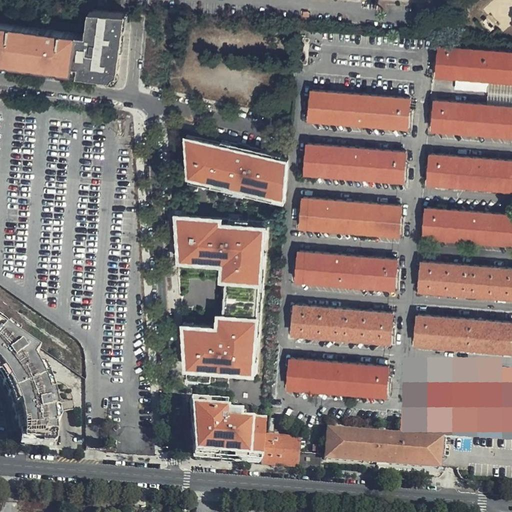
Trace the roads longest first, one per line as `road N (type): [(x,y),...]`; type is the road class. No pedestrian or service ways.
road 1 (residential): [(172,478),(153,105)]
road 2 (residential): [(504,504),(172,478)]
road 3 (residential): [(172,478),(0,464)]
road 4 (residential): [(0,80),(129,98)]
road 5 (residential): [(153,105),(273,131)]
